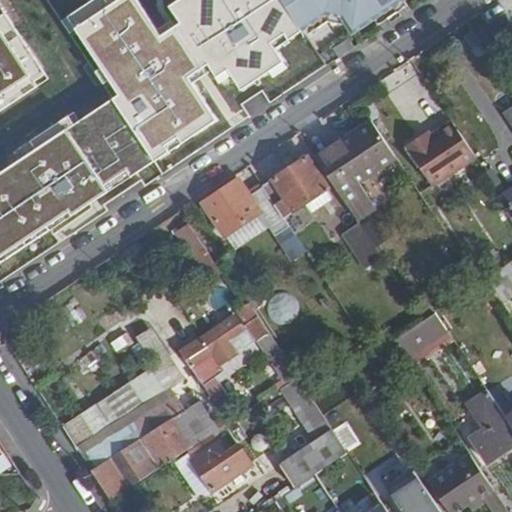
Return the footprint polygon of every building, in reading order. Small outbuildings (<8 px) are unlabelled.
[(12,0),(31,26),(52,11),(43,0),(12,0)] [(269,31),(291,15),(281,0),(222,0),(221,1),(252,48),(267,39),(269,31)] [(360,0),(366,9),(379,0),(360,0)] [(276,89),(250,50),(247,51),(237,36),(203,59),(215,76),(229,67),(254,104),(276,89)] [(511,68),(511,62),(497,38),(483,47),(501,75),(511,68)] [(120,88),(110,73),(103,78),(112,93),(120,88)] [(206,122),(186,94),(151,118),(134,92),(119,102),(137,127),(134,129),(151,154),(168,142),(171,146),(206,122)] [(360,184),(397,159),(373,121),(317,159),(359,222),(376,210),(360,184)] [(476,158),(452,122),(423,141),(420,137),(406,146),(433,188),(476,158)] [(331,189),(309,158),(263,189),(264,191),(285,221),(331,189)] [(285,221),(264,191),(252,199),(239,180),(203,204),(227,238),(262,216),(277,237),(290,229),(285,221)] [(212,259),(191,227),(177,236),(198,268),(212,259)] [(511,298),(511,261),(487,279),(503,305),(511,298)] [(224,367),(260,343),(277,367),(288,360),(250,305),(240,312),(249,324),(242,328),(238,324),(224,333),(220,329),(182,354),(205,388),(227,373),(224,367)] [(448,329),(437,312),(394,340),(405,357),(448,329)] [(73,442),(182,380),(152,327),(126,342),(144,373),(61,421),(73,442)] [(349,453),(299,378),(281,390),(316,443),(280,468),(295,489),(349,453)] [(205,440),(177,397),(104,443),(114,457),(92,473),(111,502),(205,440)] [(489,463),(511,446),(511,425),(507,418),(506,417),(473,439),(489,463)] [(229,455),(216,435),(189,453),(190,455),(177,464),(198,497),(216,493),(255,466),(242,446),(229,455)] [(508,511),(471,456),(433,482),(452,511),(457,511),(480,496),(490,511),(508,511)] [(442,511),(419,476),(392,494),(403,511),(442,511)] [(351,504),(354,511),(359,511),(377,504),(373,495),(351,504)]
